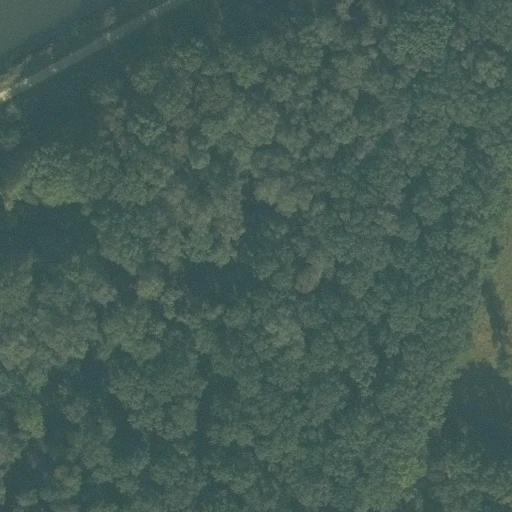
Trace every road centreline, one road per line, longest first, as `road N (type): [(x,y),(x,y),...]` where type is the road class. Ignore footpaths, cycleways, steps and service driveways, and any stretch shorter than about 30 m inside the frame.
road 1 (track): [(0,403),(64,368),(236,240),(310,219),(409,408),(511,447)]
road 2 (track): [(189,0),(0,103)]
